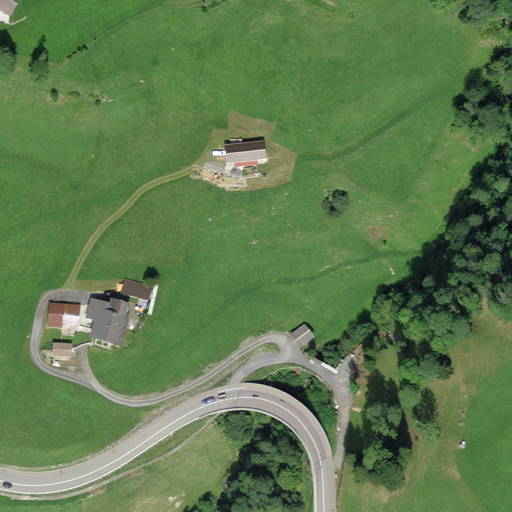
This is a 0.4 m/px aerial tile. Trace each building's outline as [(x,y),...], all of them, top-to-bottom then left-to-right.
[(18,2),(14,0),(0,0),(0,17),(5,21),(18,2)] [(261,147),(221,149),(222,166),(262,164),(261,147)] [(105,317),(95,313),(85,342),(119,353),(128,324),(123,322),(128,309),(110,303),(105,317)] [(77,309),(45,307),(44,331),(76,332),(77,309)] [(304,327),(288,338),(297,352),(313,341),(304,327)] [(68,348),(49,347),(48,360),(67,361),(68,348)]
